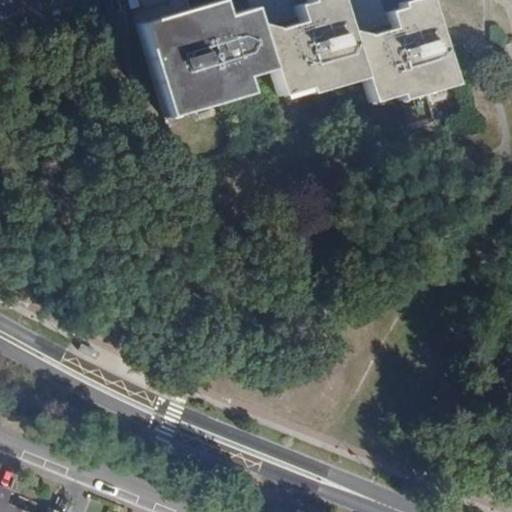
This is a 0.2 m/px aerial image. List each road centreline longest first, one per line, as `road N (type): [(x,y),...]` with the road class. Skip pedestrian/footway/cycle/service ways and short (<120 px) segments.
road 1 (tertiary): [(401,511),(165,422),(0,337)]
road 2 (residential): [(194,511),(0,430)]
